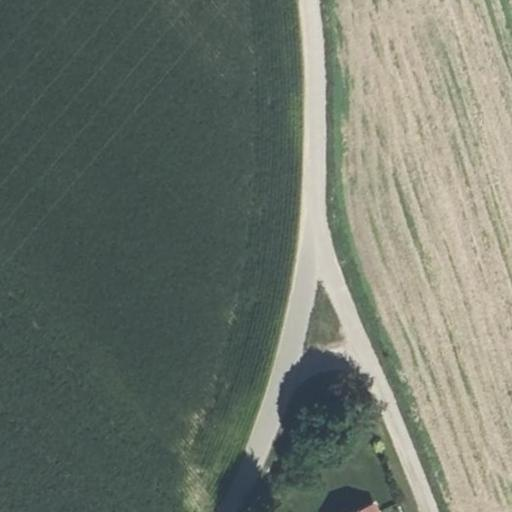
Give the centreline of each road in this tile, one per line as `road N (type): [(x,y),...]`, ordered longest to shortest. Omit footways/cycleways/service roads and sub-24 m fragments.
road 1 (unclassified): [(316,239),(285,385),(237,511)]
road 2 (residential): [(310,0),(316,239)]
